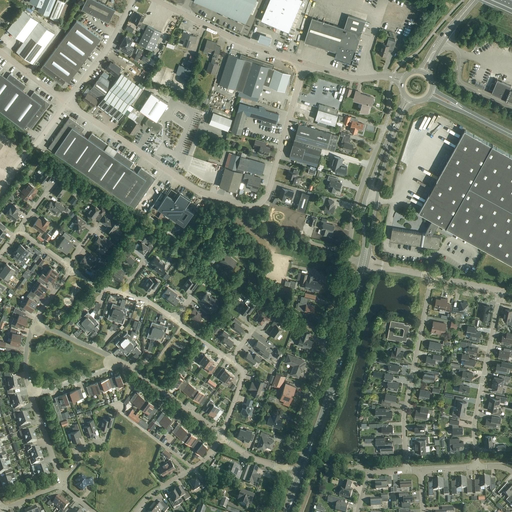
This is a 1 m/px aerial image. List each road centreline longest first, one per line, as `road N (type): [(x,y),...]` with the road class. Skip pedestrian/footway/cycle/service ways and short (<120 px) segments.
road 1 (unclassified): [(65,102),(200,192),(256,206),(268,191),(303,64)]
road 2 (residential): [(291,450),(350,260)]
road 3 (residential): [(406,471),(403,418),(430,286)]
road 4 (unknown): [(364,78),(375,22),(353,5),(308,9),(291,59)]
road 5 (secondary): [(404,95),(365,196),(360,262)]
road 6 (residential): [(476,467),(474,427),(499,300)]
road 7 (secondary): [(367,260),(381,174),(412,101)]
road 8 (unclassified): [(303,64),(153,0)]
road 9 (secondary): [(312,442),(355,300)]
road 10 (residential): [(350,260),(357,196),(385,125)]
road 11 (residential): [(221,434),(113,359)]
road 12 (unclassified): [(65,102),(131,0)]
